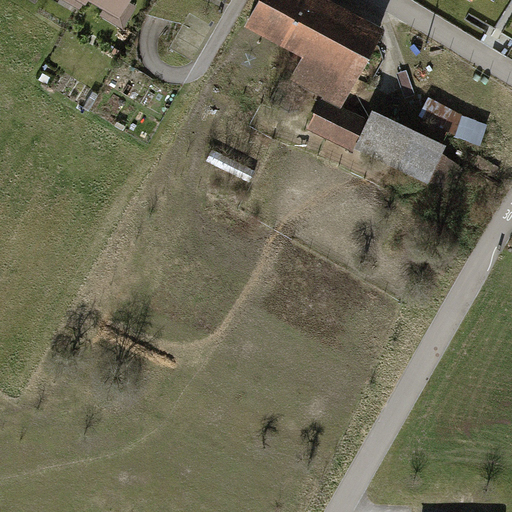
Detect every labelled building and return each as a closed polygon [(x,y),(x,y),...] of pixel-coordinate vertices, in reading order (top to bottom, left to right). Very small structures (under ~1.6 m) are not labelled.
[(83,0),(84,0),(98,0),(103,2),(97,12),(125,28),(138,5),(129,0),(83,0)] [(338,0),(257,0),(245,25),(298,51),(285,78),(321,96),(340,105),(381,21),(338,0)] [(427,94),(417,113),(479,143),(488,124),(427,94)] [(321,96),(305,128),(347,148),(349,143),(450,192),(465,162),(437,148),(441,139),(368,103),(362,116),(340,105),(321,96)] [(254,171),(211,149),(205,161),(248,183),(254,171)]
